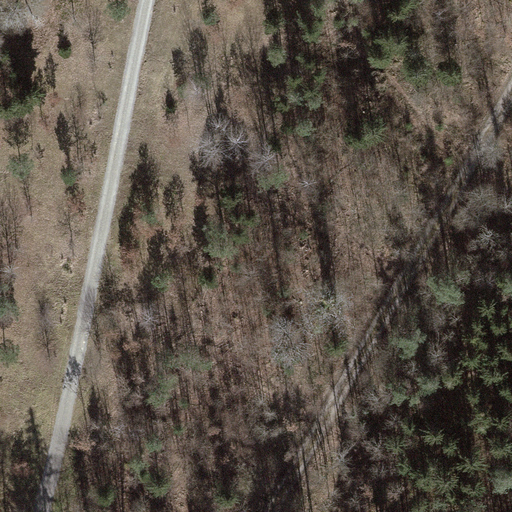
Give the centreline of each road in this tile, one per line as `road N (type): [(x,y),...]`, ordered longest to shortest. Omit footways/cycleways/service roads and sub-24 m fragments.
road 1 (track): [(25,511),(69,362),(138,0)]
road 2 (track): [(266,511),(511,111)]
